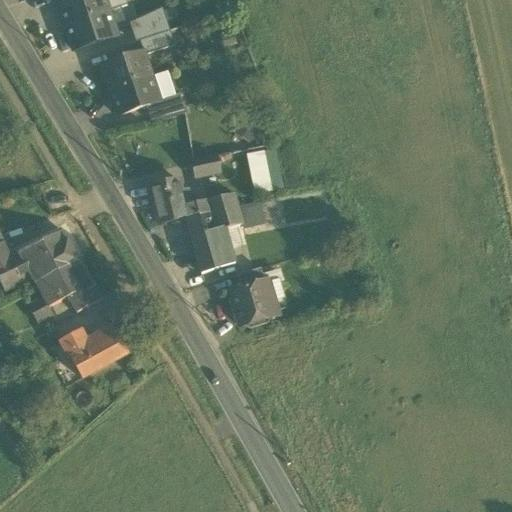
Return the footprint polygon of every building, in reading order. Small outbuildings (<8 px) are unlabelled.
[(64,0),(56,3),(65,28),(108,13),(103,0),(64,0)] [(120,9),(126,7),(123,0),(103,0),(108,13),(120,9)] [(113,27),(124,23),(120,9),(108,13),(113,27)] [(161,10),(129,25),(135,44),(169,32),(161,10)] [(113,27),(108,13),(65,28),(73,52),(116,38),(113,27)] [(169,32),(135,44),(139,56),(143,54),(144,57),(174,47),(169,32)] [(100,68),(109,93),(151,79),(144,57),(143,54),(139,56),(100,68)] [(167,74),(151,79),(159,102),(175,97),(167,74)] [(159,103),(159,102),(151,79),(109,93),(117,118),(145,108),(159,103)] [(145,108),(150,123),(185,115),(179,96),(175,97),(159,102),(159,103),(145,108)] [(251,157),(258,194),(271,192),(264,155),(251,157)] [(194,183),(220,177),(216,161),(191,167),(194,183)] [(161,224),(186,218),(184,208),(178,182),(153,187),(161,224)] [(231,230),(242,227),(237,209),(236,206),(233,195),(206,202),(209,213),(214,233),(223,230),(224,232),(231,230)] [(184,208),(186,218),(209,213),(206,202),(184,208)] [(260,204),(237,209),(242,227),(242,228),(265,223),(260,205),(260,204)] [(214,233),(209,213),(186,218),(201,273),(233,265),(229,251),(224,232),(223,230),(214,233)] [(224,232),(229,251),(236,250),(231,230),(224,232)] [(32,280),(35,285),(52,275),(53,277),(78,263),(62,234),(19,256),(32,280)] [(0,247),(0,294),(0,295),(32,280),(19,256),(13,259),(5,244),(0,247)] [(49,309),(73,297),(92,287),(78,263),(53,277),(52,275),(35,285),(49,309)] [(237,276),(241,290),(264,283),(260,270),(237,276)] [(234,307),(240,328),(274,318),(278,311),(275,301),(268,297),(264,283),(241,290),(233,292),(237,306),(234,307)] [(98,297),(92,287),(73,297),(78,307),(98,297)] [(37,324),(51,315),(46,306),(31,314),(37,324)] [(61,342),(82,380),(127,355),(113,329),(85,344),(79,333),(61,342)]
